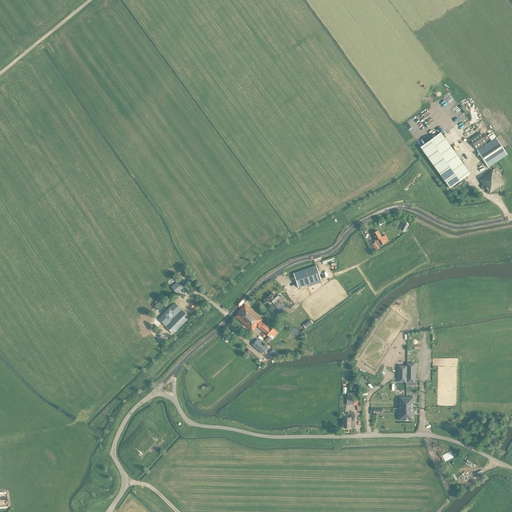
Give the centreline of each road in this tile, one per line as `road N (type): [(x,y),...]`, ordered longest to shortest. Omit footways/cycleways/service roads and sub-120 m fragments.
road 1 (unclassified): [(177,366),(264,280),(328,251),(371,216),(407,208),(453,227),(511,218)]
road 2 (unclassified): [(511,468),(437,437),(271,437),(202,426),(184,418),(176,402)]
road 3 (unclassified): [(108,511),(124,482),(113,445),(148,396)]
